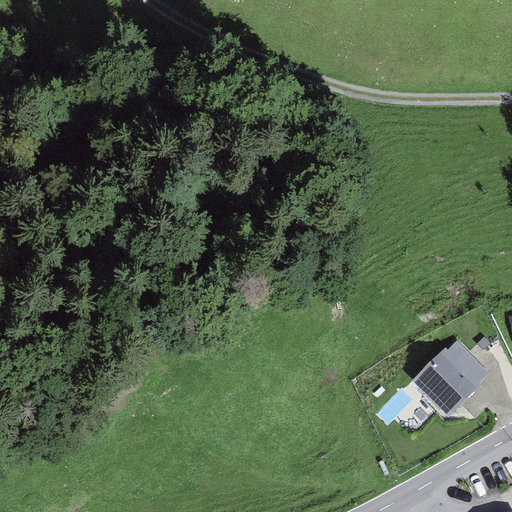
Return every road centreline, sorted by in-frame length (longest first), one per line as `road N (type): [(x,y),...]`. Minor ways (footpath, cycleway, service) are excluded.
road 1 (track): [(163,0),(251,47),(371,92),(511,99)]
road 2 (tertiary): [(511,438),(383,511)]
